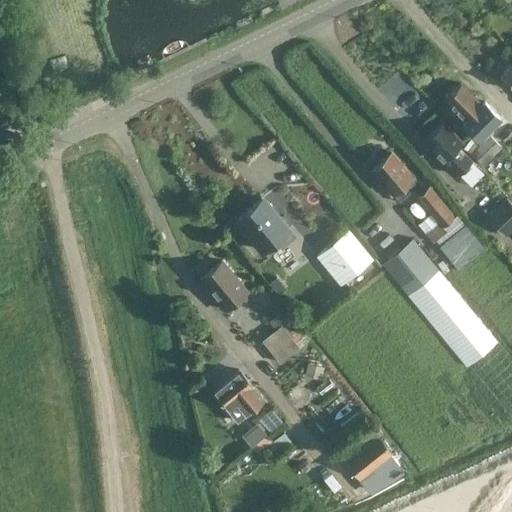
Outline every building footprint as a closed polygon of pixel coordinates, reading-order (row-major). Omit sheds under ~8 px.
[(511,61),(499,74),(511,86),(511,61)] [(460,83),(445,99),(466,120),(463,123),(477,137),(499,116),(485,101),(482,104),(460,83)] [(462,141),(442,121),(424,140),(457,174),(472,159),(458,146),(462,141)] [(490,135),(470,154),(483,166),(501,146),(490,135)] [(370,167),(399,202),(411,192),(404,184),(413,176),(390,149),(370,167)] [(428,186),(416,197),(430,212),(416,224),(425,233),(432,242),(446,231),(442,226),(454,215),(428,186)] [(262,252),(290,229),(262,196),(234,218),(262,252)] [(511,203),(505,196),(486,216),(505,237),(511,229),(511,203)] [(439,241),(457,266),(484,246),(467,221),(439,241)] [(315,256),(340,285),(373,258),(348,228),(315,256)] [(404,290),(435,266),(412,238),(382,263),(404,290)] [(199,278),(225,310),(248,291),(222,260),(199,278)] [(435,266),(404,290),(465,365),(497,340),(435,266)] [(280,325),(263,340),(281,362),(299,346),(283,326),(281,324),(280,325)] [(307,363),(304,374),(321,377),(323,367),(307,363)] [(263,399),(258,393),(239,368),(211,391),(237,421),(263,399)] [(271,405),(258,414),(267,427),(280,419),(271,405)] [(257,422),(241,435),(251,446),(266,434),(257,422)] [(379,435),(345,462),(361,481),(370,492),(403,467),(394,455),(379,435)] [(220,457),(210,465),(215,472),(225,464),(220,457)]
